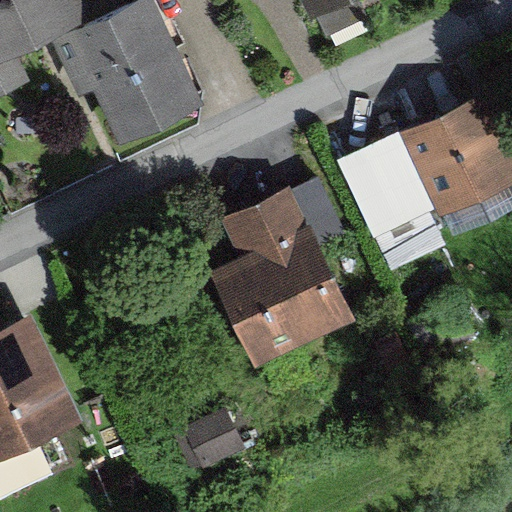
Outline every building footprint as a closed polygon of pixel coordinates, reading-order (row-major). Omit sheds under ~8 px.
[(107,11),(102,0),(0,0),(0,95),(46,75),(32,45),(65,30),(107,11)] [(131,0),(107,11),(65,30),(92,91),(111,82),(137,139),(222,100),(176,0),(131,0)] [(338,0),(331,4),(344,30),(385,9),(380,0),(338,0)] [(511,78),(415,122),(451,202),(455,211),(511,185),(511,78)] [(451,202),(415,122),(354,150),(390,230),(451,202)] [(303,181),(238,212),(256,250),(228,263),(274,359),(374,312),(328,215),(321,218),(303,181)] [(470,291),(424,316),(446,356),(493,331),(470,291)] [(47,307),(0,329),(0,455),(97,409),(47,307)] [(246,404),(193,429),(210,464),(263,439),(246,404)]
